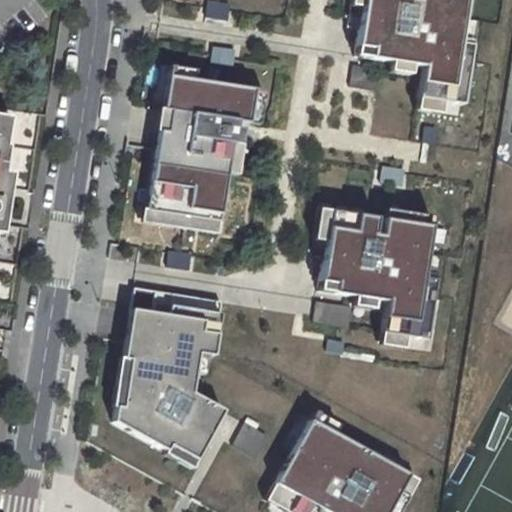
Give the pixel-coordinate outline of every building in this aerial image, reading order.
[(204,18),(226,21),(228,5),(207,1),(204,18)] [(408,18),(366,9),(358,51),(362,52),(359,66),(353,66),(349,94),(417,108),(411,142),(452,152),(461,92),(450,89),(462,18),(439,14),(437,25),(416,20),(413,38),(405,37),(408,18)] [(210,65),(231,68),(234,52),(213,49),(210,65)] [(157,133),(144,212),(217,224),(229,146),(238,147),(240,131),(234,130),(235,124),(247,125),(252,92),(166,78),(160,112),(168,113),(164,135),(157,133)] [(9,120),(0,118),(0,227),(3,228),(8,199),(0,198),(0,194),(7,147),(4,147),(9,120)] [(380,167),(378,184),(400,187),(403,170),(380,167)] [(329,213),(317,284),(385,295),(379,335),(423,342),(433,282),(420,280),(428,229),(381,222),(378,238),(371,237),(374,220),(329,213)] [(169,253),(166,269),(188,272),(190,256),(169,253)] [(220,303),(132,290),(121,361),(127,363),(116,409),(113,409),(111,424),(164,453),(167,448),(194,462),(221,413),(189,395),(196,356),(211,358),(220,303)] [(314,302),(310,324),(346,331),(350,309),(314,302)] [(398,511),(406,499),(397,494),(407,477),(332,436),(337,427),(312,414),(263,502),(281,511),(317,511),(318,511),(319,511),(398,511)] [(246,419),(242,425),(255,431),(258,425),(246,419)] [(230,447),(253,460),(266,437),(255,431),(242,425),(230,447)]
